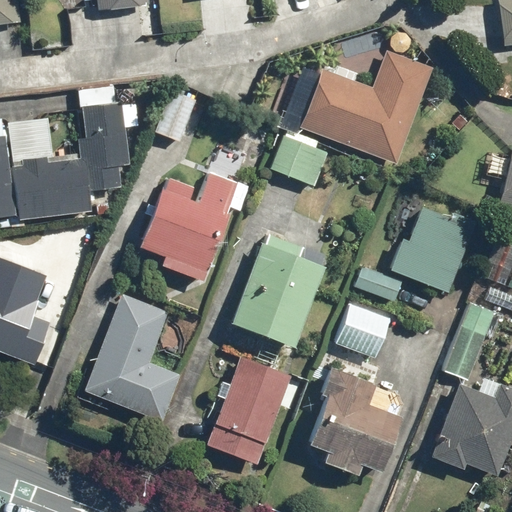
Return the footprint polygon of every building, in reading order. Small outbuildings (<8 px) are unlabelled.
[(0,0),(0,23),(18,21),(15,0),(0,0)] [(147,4),(146,0),(94,0),(96,10),(147,4)] [(511,0),(495,0),(501,45),(511,43),(511,0)] [(491,62),(484,11),(446,16),(453,68),(491,62)] [(383,48),(369,85),(320,67),(298,126),(393,162),(430,66),(383,48)] [(128,163),(118,100),(112,101),(110,83),(75,88),(82,136),(79,136),(88,190),(119,185),(116,164),(128,163)] [(193,103),(194,100),(168,89),(150,130),(177,141),(180,132),(193,137),(205,108),(193,103)] [(80,155),(51,158),(45,117),(4,121),(16,219),(87,210),(80,155)] [(0,215),(14,214),(4,134),(0,134),(0,130),(0,215)] [(311,185),(324,151),(280,134),(267,167),(311,185)] [(511,143),(509,143),(495,203),(511,206),(511,143)] [(242,161),(215,150),(196,201),(187,197),(191,187),(165,177),(162,187),(160,186),(137,245),(163,254),(160,263),(198,278),(227,205),(238,209),(247,185),(235,180),(242,161)] [(444,291),(471,219),(450,211),(447,217),(418,207),(406,239),(399,237),(387,270),(444,291)] [(501,285),(511,256),(511,226),(499,222),(478,276),(501,285)] [(74,287),(92,240),(53,226),(35,273),(74,287)] [(292,345),(322,266),(258,242),(228,321),(292,345)] [(392,300),(399,280),(358,265),(351,285),(392,300)] [(511,289),(511,265),(503,287),(511,289)] [(29,314),(35,298),(0,285),(0,350),(31,362),(47,320),(29,314)] [(146,361),(167,310),(119,291),(80,389),(158,420),(177,373),(146,361)] [(372,357),(387,318),(347,303),(332,341),(372,357)] [(463,379),(489,311),(466,303),(440,370),(463,379)] [(253,464),(289,374),(238,353),(202,443),(253,464)] [(378,471),(400,415),(365,402),(373,383),(327,366),(316,393),(323,396),(305,443),(324,450),(320,460),(355,473),(359,463),(378,471)] [(511,431),(511,388),(496,382),(490,396),(455,382),(426,456),(460,469),(462,462),(495,475),(511,431)]
